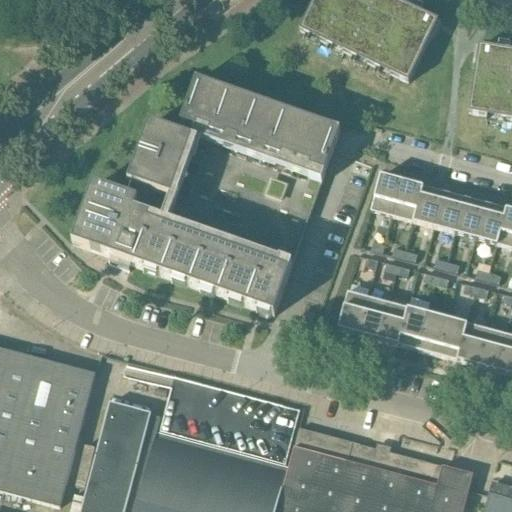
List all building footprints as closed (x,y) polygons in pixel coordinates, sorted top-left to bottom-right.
[(409,86),(438,23),(389,0),(316,0),(300,34),(409,86)] [(511,123),(511,53),(499,51),(480,48),(469,116),(481,118),(511,123)] [(94,187),(73,247),(111,260),(109,266),(130,274),(132,268),(275,319),(322,188),(336,146),(341,134),(317,126),(247,101),(197,83),(177,137),(150,127),(124,198),(94,187)] [(371,215),(393,221),(402,184),(381,178),(371,215)] [(423,190),(402,184),(393,221),(414,226),(423,190)] [(444,195),(423,190),(414,226),(434,232),(444,195)] [(465,201),(444,195),(434,232),(455,238),(465,201)] [(465,201),(455,238),(476,243),(486,206),(465,201)] [(507,212),(486,206),(476,243),(497,249),(507,212)] [(511,213),(507,212),(497,249),(511,252),(511,213)] [(371,254),(383,257),(385,249),(373,246),(371,254)] [(404,263),(406,255),(394,251),(392,259),(404,263)] [(418,258),(406,255),(404,263),(416,266),(418,258)] [(379,264),(367,261),(365,269),(377,272),(379,264)] [(446,274),(448,266),(436,262),(434,270),(446,274)] [(396,277),(398,269),(387,266),(385,274),(396,277)] [(448,266),(446,274),(458,277),(460,269),(448,266)] [(408,280),(410,272),(398,269),(396,277),(408,280)] [(476,282),(487,285),(490,277),(478,274),(476,282)] [(436,288),(438,280),(426,277),(424,285),(436,288)] [(501,280),(490,277),(487,285),(499,288),(501,280)] [(447,291),(449,283),(438,280),(436,288),(447,291)] [(475,298),(477,290),(465,287),(463,295),(475,298)] [(487,301),(489,293),(477,290),(475,298),(487,301)] [(348,296),(338,332),(359,338),(369,301),(348,296)] [(503,306),(511,308),(511,299),(505,298),(503,306)] [(388,306),(369,301),(359,338),(379,343),(388,306)] [(408,312),(388,306),(379,343),(398,348),(408,312)] [(408,312),(398,348),(418,354),(428,317),(408,312)] [(448,322),(428,317),(418,354),(438,359),(448,322)] [(467,328),(448,322),(438,359),(457,364),(467,328)] [(487,333),(467,328),(457,364),(477,370),(487,333)] [(487,333),(477,370),(497,375),(507,338),(487,333)] [(511,339),(507,338),(497,375),(511,378),(511,339)] [(0,511),(277,511),(289,469),(155,435),(160,420),(111,407),(83,511),(0,511),(0,495),(60,511),(96,377),(0,351),(0,511)] [(442,467),(442,469),(360,447),(361,446),(300,430),(289,469),(277,511),(464,511),(474,476),(442,467)] [(484,511),(511,511),(511,501),(489,495),(484,511)]
